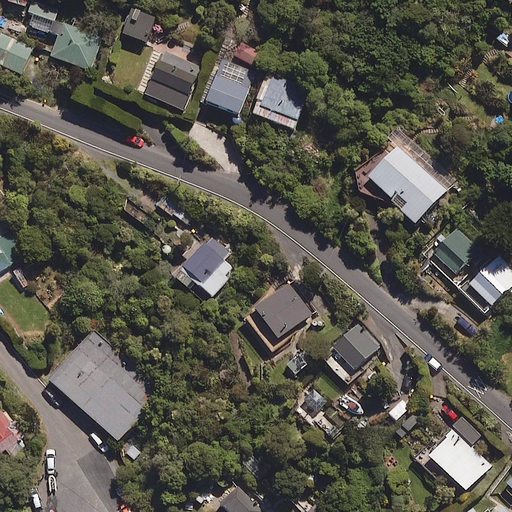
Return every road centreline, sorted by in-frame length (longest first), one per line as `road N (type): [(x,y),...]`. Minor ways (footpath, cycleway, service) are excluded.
road 1 (residential): [(511,417),(262,203),(0,96)]
road 2 (residential): [(0,343),(63,430),(88,511)]
